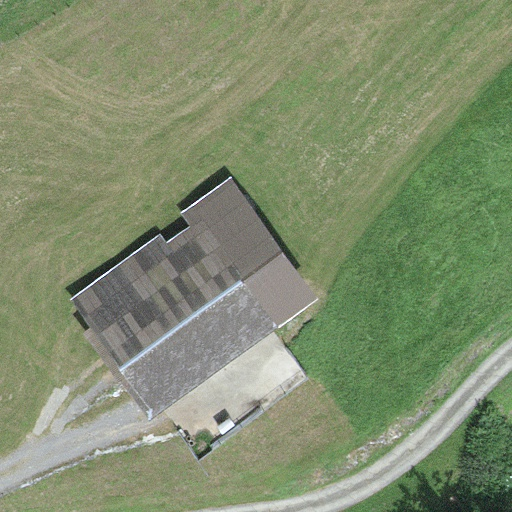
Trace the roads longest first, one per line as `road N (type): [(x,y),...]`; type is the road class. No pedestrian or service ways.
road 1 (track): [(511,354),(466,405),(371,481),(278,511)]
road 2 (track): [(0,475),(130,424)]
